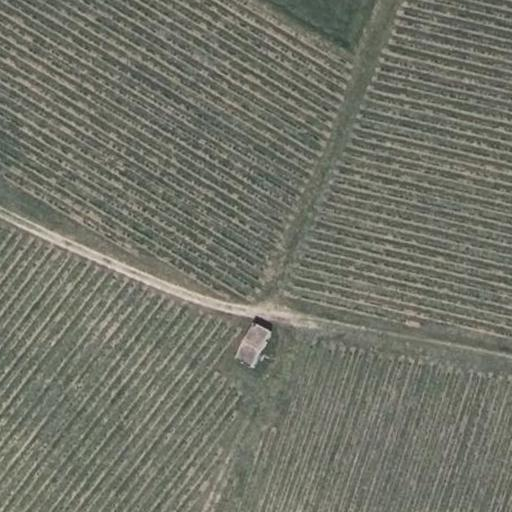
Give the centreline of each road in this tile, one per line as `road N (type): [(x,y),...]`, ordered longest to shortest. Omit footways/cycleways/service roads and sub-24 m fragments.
road 1 (track): [(0,209),(193,292),(304,317)]
road 2 (track): [(216,511),(304,317)]
road 3 (track): [(304,317),(511,359)]
